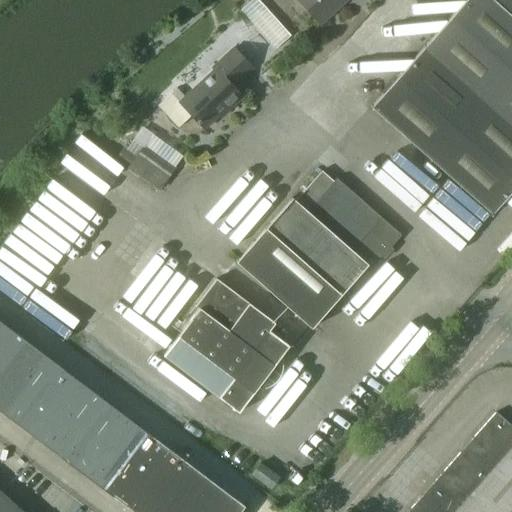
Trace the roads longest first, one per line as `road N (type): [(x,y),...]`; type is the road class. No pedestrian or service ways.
road 1 (unknown): [(506,308),(331,124),(329,103),(410,0)]
road 2 (secondary): [(326,511),(493,324)]
road 3 (unknown): [(106,511),(0,432)]
